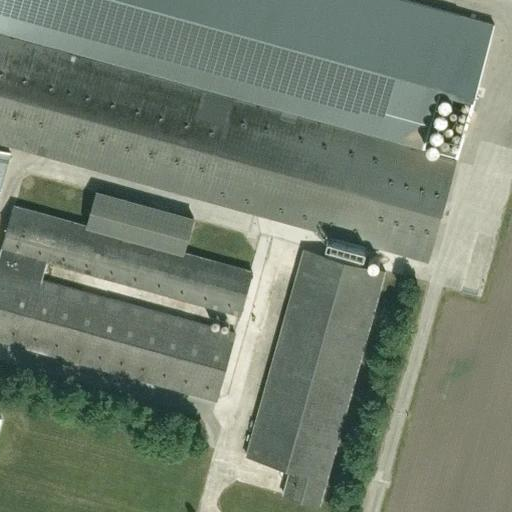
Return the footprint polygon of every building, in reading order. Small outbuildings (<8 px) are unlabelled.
[(0,0),(0,30),(459,156),(494,25),(404,0),(0,0)] [(0,143),(429,262),(458,160),(0,33),(0,143)] [(0,149),(0,188),(10,152),(0,149)] [(1,247),(0,252),(0,339),(216,401),(234,335),(42,280),(48,260),(241,314),(252,272),(183,252),(194,214),(98,187),(87,225),(13,205),(1,247)] [(318,506),(385,273),(304,250),(245,457),(290,470),(282,496),(318,506)]
